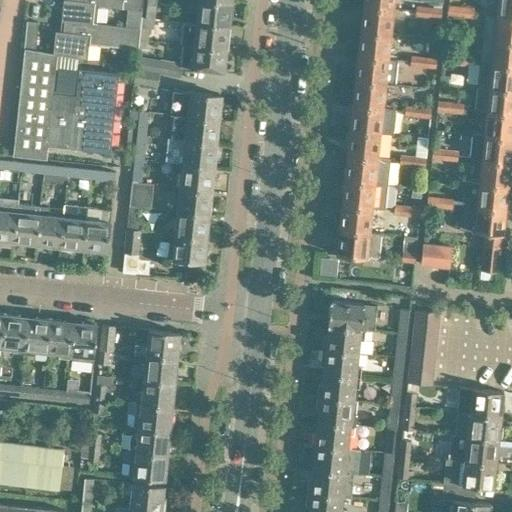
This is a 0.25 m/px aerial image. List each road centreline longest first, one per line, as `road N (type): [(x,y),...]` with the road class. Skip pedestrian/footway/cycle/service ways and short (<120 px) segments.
road 1 (secondary): [(254,313),(289,0)]
road 2 (residential): [(254,313),(0,287)]
road 3 (secondary): [(232,511),(254,313)]
